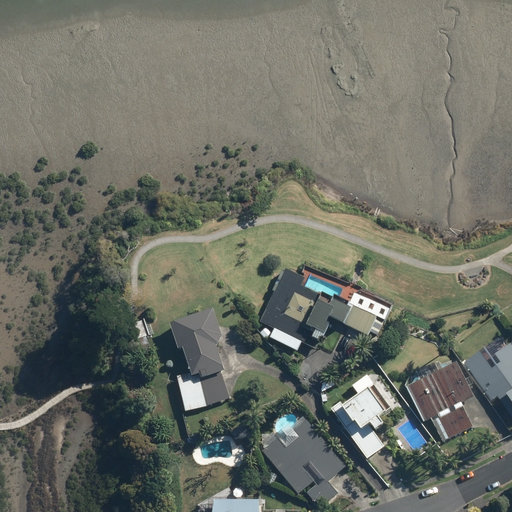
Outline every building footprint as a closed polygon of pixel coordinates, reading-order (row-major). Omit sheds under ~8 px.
[(343,327),(350,314),(361,319),(355,330),(369,338),(371,333),(379,337),(390,313),(354,295),(347,309),(332,301),(328,309),(316,303),(319,296),(301,287),(304,281),(283,271),(277,282),(280,283),(260,322),(274,330),(269,340),(298,354),(303,344),(318,352),(331,327),(329,326),(331,321),(343,327)] [(201,316),(200,314),(186,319),(187,321),(173,326),(174,329),(170,330),(177,353),(182,352),(191,380),(206,374),(208,380),(216,377),(215,372),(222,369),(214,346),(218,345),(208,314),(201,316)] [(496,399),(511,420),(511,344),(500,354),(492,344),(464,365),(492,402),(496,399)] [(462,405),(474,399),(457,364),(407,387),(424,422),(439,415),(441,419),(432,422),(442,443),(473,429),(462,405)] [(385,447),(375,433),(384,427),(379,420),(392,411),(367,376),(352,387),(359,397),(343,409),(340,405),(331,411),(367,460),(385,447)] [(197,379),(178,384),(186,414),(230,401),(225,384),(210,388),(209,383),(198,386),(197,379)] [(263,454),(285,480),(281,484),(285,489),(287,487),(292,492),(294,490),(299,496),(314,484),(316,487),(307,495),(320,510),(339,495),(329,483),(347,468),(307,422),(294,433),(299,439),(287,449),(271,447),(263,454)] [(252,436),(242,425),(231,434),(241,445),(252,436)] [(259,511),(260,503),(214,502),(213,511),(259,511)]
